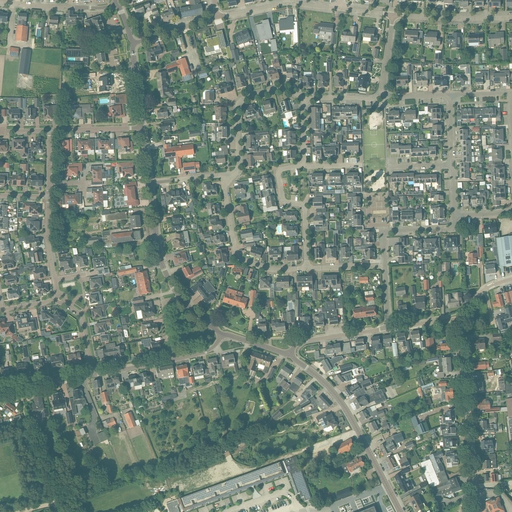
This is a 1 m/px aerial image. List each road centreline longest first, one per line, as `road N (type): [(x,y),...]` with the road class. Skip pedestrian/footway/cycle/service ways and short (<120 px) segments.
road 1 (tertiary): [(400,511),(344,408),(288,355)]
road 2 (residential): [(457,320),(475,511)]
road 3 (residential): [(307,268),(273,270),(238,259),(225,184),(234,173)]
road 4 (residential): [(234,173),(240,100),(281,88),(303,98)]
road 5 (residential): [(307,268),(303,206),(284,201),(278,174),(301,164)]
road 6 (residential): [(56,511),(17,386)]
road 7 (residential): [(392,15),(511,16)]
